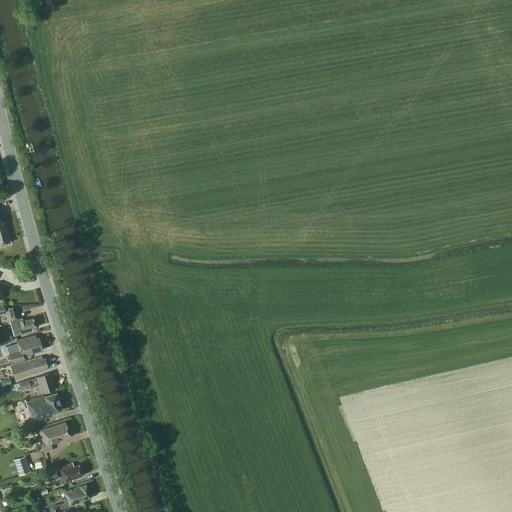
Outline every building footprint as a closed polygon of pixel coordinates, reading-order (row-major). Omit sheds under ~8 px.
[(0,244),(9,242),(4,222),(0,223),(0,222),(0,244)] [(15,335),(32,330),(31,328),(35,327),(33,318),(25,320),(25,319),(22,320),(22,318),(19,319),(16,306),(8,308),(15,335)] [(32,336),(16,340),(16,341),(6,344),(11,363),(24,360),(22,355),(42,350),(38,337),(32,339),(32,336)] [(40,356),(11,365),(16,379),(45,370),(44,367),(47,366),(45,358),(41,359),(40,356)] [(21,390),(30,386),(31,387),(37,385),(40,393),(54,389),(49,373),(19,382),(21,390)] [(61,409),(56,393),(26,402),(33,423),(45,419),(45,418),(52,416),(51,413),(61,409)] [(32,429),(30,422),(19,426),(22,433),(32,429)] [(70,436),(65,422),(40,430),(45,443),(40,445),(42,453),(52,449),(50,444),(59,441),(58,440),(70,436)] [(9,437),(0,438),(0,441),(1,447),(11,445),(9,437)] [(13,459),(18,475),(30,471),(25,455),(13,459)] [(61,477),(62,480),(63,483),(72,480),(72,478),(82,475),(79,464),(73,466),(72,463),(45,472),(48,481),(61,477)] [(63,491),(65,498),(63,499),(64,502),(50,506),(48,511),(70,511),(77,510),(76,505),(79,503),(79,502),(90,498),(85,484),(63,491)]
